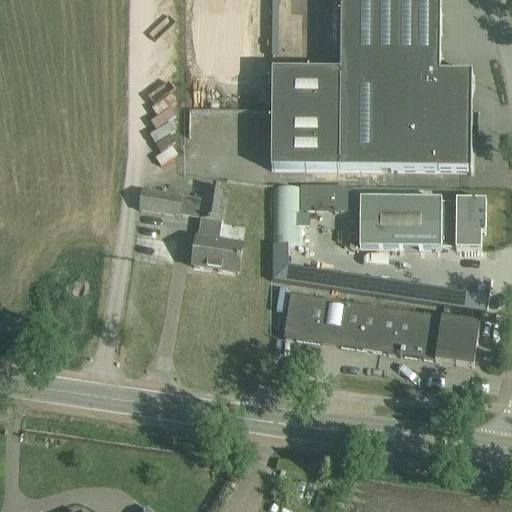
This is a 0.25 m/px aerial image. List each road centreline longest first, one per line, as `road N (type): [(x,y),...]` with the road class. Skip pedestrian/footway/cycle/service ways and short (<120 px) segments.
road 1 (tertiary): [(355,431),(0,381)]
road 2 (tertiary): [(355,431),(394,445),(511,462)]
road 3 (tertiary): [(511,443),(401,427),(355,431)]
